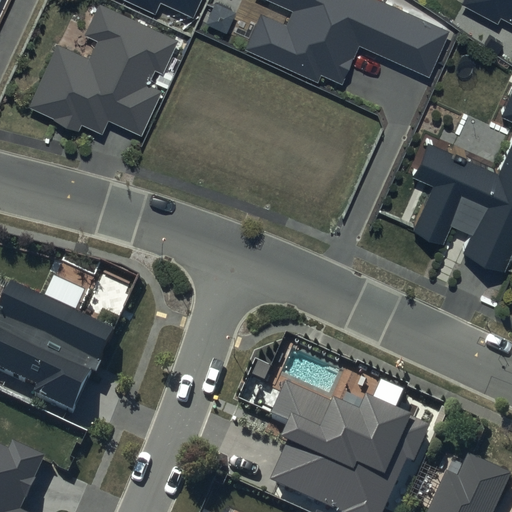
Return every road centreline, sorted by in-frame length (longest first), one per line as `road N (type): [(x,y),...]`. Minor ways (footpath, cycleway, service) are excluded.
road 1 (residential): [(511,373),(238,256)]
road 2 (residential): [(238,256),(143,511)]
road 3 (residential): [(0,181),(238,256)]
